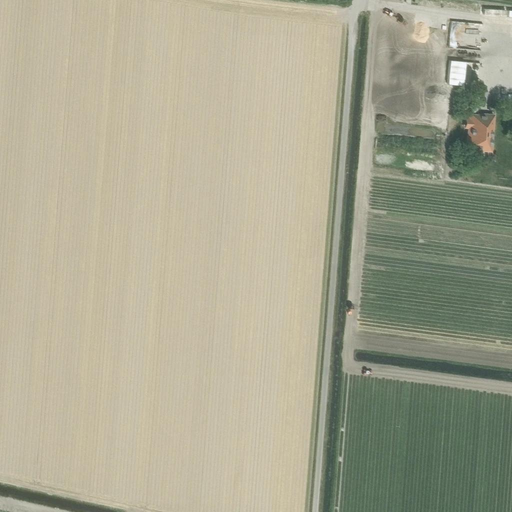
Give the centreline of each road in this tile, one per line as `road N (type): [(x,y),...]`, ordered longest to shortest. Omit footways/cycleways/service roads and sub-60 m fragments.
road 1 (unclassified): [(314,511),(354,0)]
road 2 (track): [(0,477),(134,507)]
